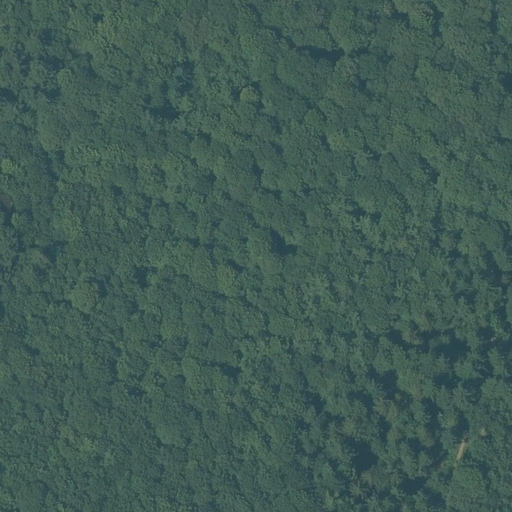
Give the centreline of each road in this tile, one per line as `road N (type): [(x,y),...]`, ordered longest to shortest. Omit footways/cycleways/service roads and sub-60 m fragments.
road 1 (track): [(66,0),(511,169)]
road 2 (track): [(442,511),(511,284)]
